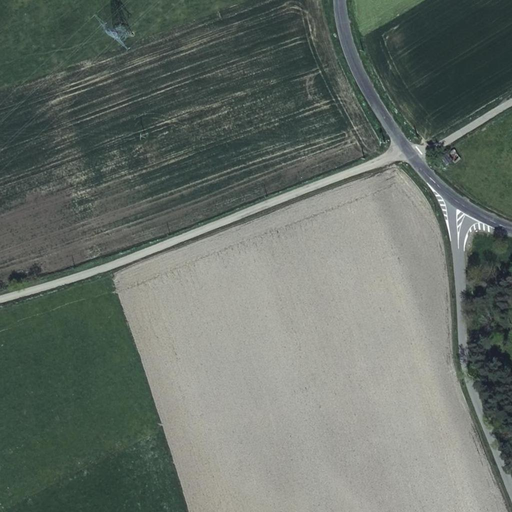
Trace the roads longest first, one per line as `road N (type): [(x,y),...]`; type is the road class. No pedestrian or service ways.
road 1 (unclassified): [(462,211),(460,353),(511,483)]
road 2 (secondary): [(334,0),(352,67),(462,211)]
